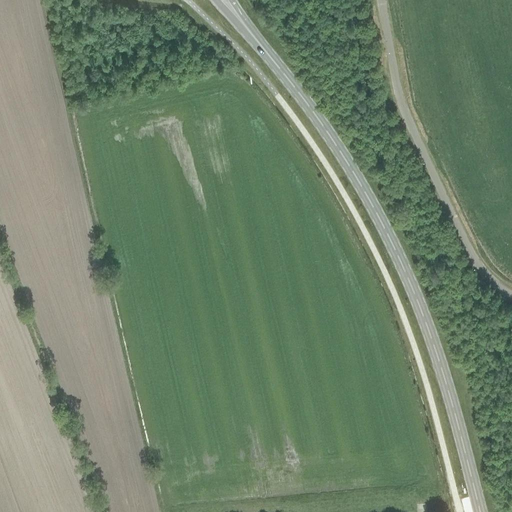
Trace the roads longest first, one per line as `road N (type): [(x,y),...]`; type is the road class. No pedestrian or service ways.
road 1 (primary): [(479,511),(431,341),(399,262),(320,125),(221,0)]
road 2 (unclassified): [(511,296),(479,268),(401,112),(380,0)]
